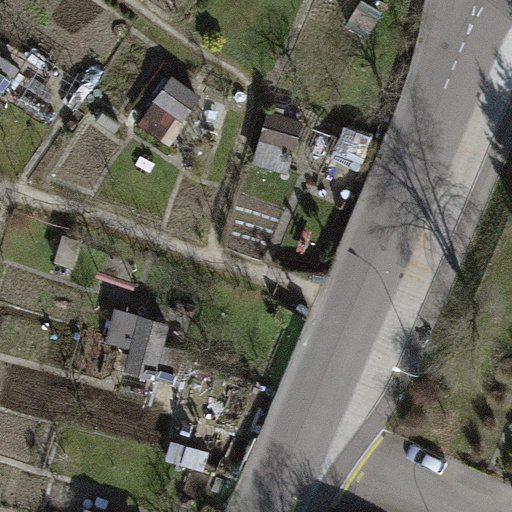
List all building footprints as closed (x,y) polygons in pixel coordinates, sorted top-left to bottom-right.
[(359,0),(347,23),(370,36),(384,11),(365,0),(359,0)] [(0,86),(5,90),(23,64),(0,48),(0,86)] [(183,119),(185,120),(204,95),(173,72),(154,96),(158,99),(141,120),(166,140),(183,119)] [(253,160),(290,171),(305,119),(267,109),(253,160)] [(166,340),(171,319),(117,305),(107,340),(131,346),(125,368),(181,382),(191,347),(166,340)] [(206,469),(212,449),(172,437),(166,457),(206,469)]
